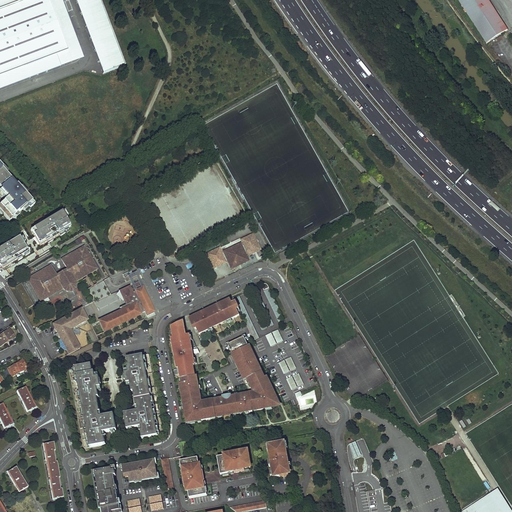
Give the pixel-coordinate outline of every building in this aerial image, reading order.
[(0,0),(0,89),(71,63),(47,0),(0,0)] [(47,0),(71,63),(84,58),(61,0),(47,0)] [(75,0),(103,74),(125,66),(100,0),(75,0)] [(459,0),(487,43),(492,40),(508,30),(488,0),(459,0)] [(0,189),(9,199),(0,207),(0,210),(11,223),(23,212),(26,214),(35,206),(4,171),(5,170),(0,164),(0,189)] [(40,224),(34,228),(43,243),(47,240),(46,240),(51,237),(51,238),(59,233),(68,228),(71,226),(65,217),(62,211),(44,221),(40,224)] [(61,236),(69,230),(68,228),(59,233),(61,236)] [(248,256),(260,250),(253,234),(241,240),(242,243),(241,244),(242,247),(246,256),(248,255),(248,256)] [(24,255),(28,252),(19,237),(0,248),(0,265),(2,268),(9,264),(13,262),(17,259),(16,258),(20,255),(21,256),(24,255)] [(60,239),(36,249),(38,254),(62,243),(60,239)] [(240,243),(223,251),(225,256),(230,254),(228,252),(232,251),(233,253),(235,252),(233,248),(237,246),(238,248),(242,247),(241,244),(240,243)] [(97,268),(84,246),(76,250),(78,253),(71,257),(69,254),(62,259),(67,269),(56,275),(50,265),(42,270),(43,272),(37,276),(35,274),(28,278),(33,288),(35,288),(36,290),(35,291),(40,301),(48,296),(47,294),(54,290),(55,292),(63,288),(65,290),(69,291),(73,290),(74,288),(75,287),(75,284),(75,281),(82,277),(81,275),(88,271),(89,273),(97,268)] [(230,254),(225,256),(228,263),(231,269),(235,267),(235,265),(244,261),(244,263),(249,261),(246,256),(242,247),(238,248),(237,246),(233,248),(235,252),(233,253),(232,251),(228,252),(230,254)] [(213,270),(228,263),(225,256),(223,251),(221,247),(206,254),(213,270)] [(140,280),(131,285),(145,313),(146,316),(155,312),(145,290),(140,280)] [(21,283),(12,288),(25,310),(34,304),(21,283)] [(274,325),(256,288),(251,291),(268,327),(274,325)] [(269,288),(264,291),(279,322),(284,320),(269,288)] [(262,330),(267,328),(250,291),(245,294),(262,330)] [(259,338),(239,296),(234,299),(239,309),(254,341),(259,338)] [(197,329),(199,334),(212,328),(211,325),(213,324),(214,326),(224,322),(223,320),(225,319),(226,321),(227,321),(240,315),(237,310),(239,309),(234,299),(234,298),(224,303),(226,308),(228,307),(229,309),(220,313),(219,311),(222,310),(219,305),(205,312),(207,317),(209,316),(210,318),(201,322),(201,320),(203,319),(200,314),(190,319),(195,330),(197,329)] [(98,321),(103,332),(142,315),(136,302),(98,321)] [(226,308),(224,303),(219,305),(222,310),(219,311),(220,313),(229,309),(228,307),(226,308)] [(83,308),(52,324),(69,355),(81,349),(72,331),(90,321),(83,308)] [(207,317),(205,312),(200,314),(203,319),(201,320),(201,322),(210,318),(209,316),(207,317)] [(180,369),(181,379),(195,377),(193,366),(195,366),(193,355),(191,355),(191,354),(191,350),(190,350),(192,350),(189,335),(186,336),(183,322),(172,328),(174,338),(172,338),(177,369),(180,369)] [(8,342),(14,337),(10,329),(0,336),(0,345),(7,341),(8,342)] [(266,336),(271,347),(283,341),(278,330),(266,336)] [(244,337),(228,345),(230,349),(246,341),(244,337)] [(184,406),(187,423),(201,420),(201,421),(210,419),(210,417),(237,412),(237,414),(242,413),(242,412),(249,411),(249,412),(253,411),(252,409),(257,408),(258,410),(264,409),(264,408),(276,406),(277,405),(277,403),(273,394),(275,394),(273,391),(271,392),(265,378),(259,366),(258,367),(256,363),(257,363),(247,341),(246,341),(230,349),(251,395),(248,397),(243,400),(242,395),(231,397),(231,395),(225,396),(226,398),(210,401),(210,402),(201,404),(199,395),(200,395),(197,376),(195,377),(181,379),(182,384),(181,384),(182,391),(181,391),(183,398),(185,406),(184,406)] [(163,428),(149,354),(127,358),(129,366),(127,366),(128,372),(124,373),(126,383),(130,382),(131,386),(132,392),(133,392),(136,406),(137,406),(138,411),(137,411),(124,413),(127,429),(128,429),(132,428),(139,427),(141,426),(142,431),(141,431),(142,438),(158,436),(159,435),(160,434),(161,434),(162,433),(162,432),(163,430),(163,429),(163,428)] [(285,374),(295,369),(290,358),(280,363),(285,374)] [(12,376),(27,368),(23,360),(15,364),(8,369),(12,376)] [(93,373),(91,365),(69,369),(84,448),(85,449),(87,448),(106,445),(105,438),(103,438),(103,433),(104,433),(111,432),(111,434),(116,433),(115,431),(117,431),(114,415),(100,418),(99,413),(100,413),(97,398),(99,398),(98,392),(97,388),(101,388),(99,378),(96,378),(95,375),(95,372),(93,373)] [(287,379),(293,390),(303,385),(298,374),(287,379)] [(273,391),(267,377),(265,378),(271,392),(273,391)] [(27,411),(35,407),(25,387),(17,391),(27,411)] [(0,419),(4,428),(12,424),(3,404),(0,405),(0,419)] [(288,457),(285,442),(269,445),(271,452),(269,453),(271,461),(272,466),(273,471),(274,476),(274,478),(289,475),(288,468),(290,467),(288,460),(288,458),(286,457),(288,457)] [(361,456),(355,442),(350,445),(355,458),(361,456)] [(53,498),(62,497),(61,489),(60,489),(58,478),(59,477),(56,462),(55,462),(53,451),(54,450),(53,444),(44,446),(53,498)] [(217,457),(221,475),(225,473),(225,472),(239,470),(239,472),(245,471),(244,469),(251,468),(250,462),(249,462),(248,457),(249,457),(248,451),(244,452),(244,450),(228,453),(228,455),(225,455),(225,456),(217,457)] [(168,458),(161,460),(167,488),(174,491),(168,458)] [(188,491),(189,498),(207,495),(205,491),(204,487),(203,482),(202,477),(204,477),(203,471),(201,471),(200,465),(199,465),(198,458),(180,461),(182,466),(183,466),(183,468),(184,472),(182,472),(185,488),(187,488),(187,491),(188,491)] [(154,461),(143,463),(143,464),(140,465),(140,464),(128,466),(128,467),(124,468),(126,478),(130,477),(131,483),(135,482),(135,481),(142,480),(142,481),(157,478),(154,461)] [(19,492),(27,487),(16,468),(8,472),(19,492)] [(115,489),(113,477),(115,476),(114,471),(111,472),(111,469),(104,470),(104,472),(99,473),(96,474),(97,478),(99,489),(99,494),(100,496),(101,501),(102,511),(118,511),(117,502),(116,502),(114,489),(115,489)] [(508,511),(496,491),(470,508),(473,511),(475,511),(492,501),(498,511),(508,511)] [(164,510),(161,496),(149,498),(151,511),(164,510)] [(129,511),(141,511),(140,500),(128,502),(129,511)] [(230,507),(235,511),(244,511),(267,508),(266,501),(230,507)] [(498,511),(492,501),(475,511),(473,511),(470,508),(463,511),(498,511)]
